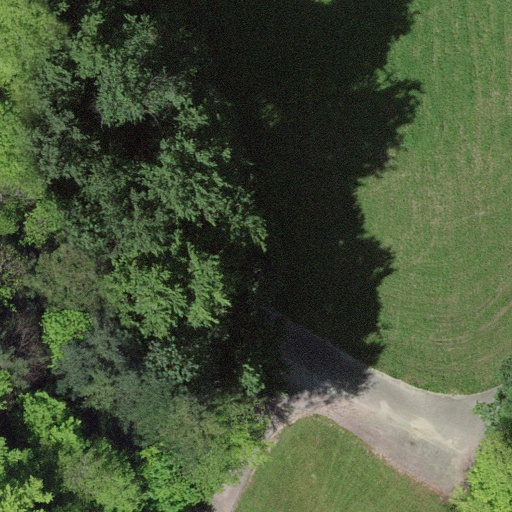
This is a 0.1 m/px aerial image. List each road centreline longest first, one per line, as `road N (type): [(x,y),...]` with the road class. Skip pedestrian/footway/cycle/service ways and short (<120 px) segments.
road 1 (track): [(315,369),(193,278),(0,222)]
road 2 (track): [(315,369),(498,463)]
road 3 (unclassified): [(221,511),(315,369)]
